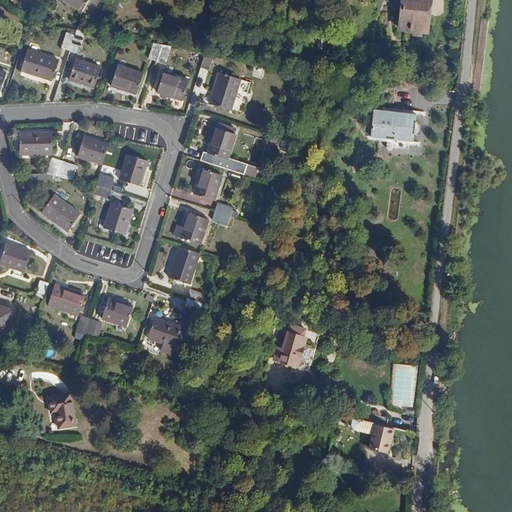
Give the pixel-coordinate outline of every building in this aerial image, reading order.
[(60,0),(83,12),(89,0),(60,0)] [(429,32),(432,0),(401,0),(398,32),(424,35),(425,32),(429,32)] [(65,34),(61,49),(69,51),(73,37),(65,34)] [(73,37),(69,51),(77,54),(82,39),(73,37)] [(154,43),(149,58),(157,60),(162,45),(154,43)] [(162,45),(157,60),(166,63),(172,46),(162,45)] [(205,51),(200,68),(209,70),(214,53),(205,51)] [(25,52),(19,72),(50,82),(56,62),(25,52)] [(75,61),(68,82),(94,89),(100,69),(75,61)] [(118,66),(112,86),(137,94),(143,73),(118,66)] [(165,72),(158,93),(183,100),(189,80),(165,72)] [(220,72),(210,103),(231,110),(241,78),(220,72)] [(414,140),(416,110),(374,107),(371,137),(388,138),(388,134),(396,135),(396,139),(414,140)] [(215,130),(207,155),(227,161),(235,136),(215,130)] [(20,132),(18,154),(50,157),(52,135),(20,132)] [(83,141),(77,161),(103,168),(109,148),(83,141)] [(127,156),(120,181),(141,187),(149,162),(127,156)] [(231,160),(227,170),(243,175),(246,165),(231,160)] [(51,163),(47,179),(49,179),(55,181),(60,165),(51,163)] [(60,165),(55,181),(71,185),(76,170),(60,165)] [(201,171),(193,197),(214,203),(222,178),(201,171)] [(22,174),(21,182),(47,187),(49,179),(47,179),(22,174)] [(100,177),(97,186),(113,191),(116,182),(114,182),(115,179),(103,176),(102,178),(100,177)] [(94,194),(94,195),(110,200),(113,191),(97,186),(94,194)] [(39,212),(65,232),(77,215),(52,195),(39,212)] [(214,213),(230,218),(234,203),(230,201),(227,208),(217,205),(214,213)] [(112,204),(105,229),(126,235),(134,211),(112,204)] [(214,213),(211,222),(227,227),(230,218),(214,213)] [(186,220),(179,240),(200,246),(207,226),(186,220)] [(0,250),(0,264),(11,268),(9,275),(19,278),(27,251),(3,242),(0,250)] [(178,250),(169,281),(189,287),(199,256),(178,250)] [(38,280),(33,296),(42,299),(47,283),(38,280)] [(53,285),(46,305),(77,316),(83,294),(53,285)] [(189,293),(186,300),(202,305),(205,297),(189,293)] [(109,300),(103,320),(127,328),(133,307),(109,300)] [(186,300),(184,309),(200,314),(202,305),(186,300)] [(0,305),(0,329),(6,332),(13,310),(0,305)] [(81,317),(76,333),(85,335),(90,319),(81,317)] [(90,319),(85,335),(94,337),(99,322),(90,319)] [(277,344),(273,359),(283,362),(282,365),(288,367),(289,364),(298,367),(308,336),(304,334),(306,327),(284,320),(279,338),(284,340),(283,346),(277,344)] [(155,322),(149,342),(168,348),(166,355),(177,359),(186,331),(155,322)] [(415,406),(417,365),(395,364),(393,405),(415,406)] [(259,388),(257,395),(272,399),(273,393),(274,391),(259,388)] [(77,426),(72,391),(48,395),(51,413),(56,412),(58,429),(77,426)] [(273,393),(272,399),(284,402),(285,396),(273,393)] [(219,395),(217,403),(236,405),(238,400),(219,395)] [(389,453),(394,428),(373,423),(370,434),(372,435),(369,449),(389,453)]
